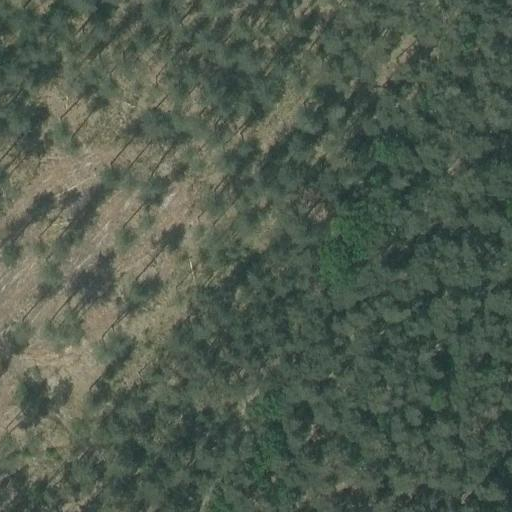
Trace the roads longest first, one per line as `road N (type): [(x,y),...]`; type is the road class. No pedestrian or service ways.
road 1 (track): [(203,511),(462,0)]
road 2 (track): [(0,349),(155,511)]
